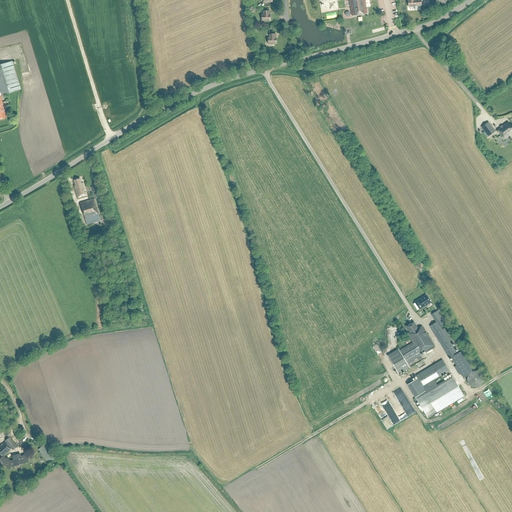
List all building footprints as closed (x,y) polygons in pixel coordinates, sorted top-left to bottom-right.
[(364,0),(349,0),(352,16),(367,13),(364,0)] [(264,15),(262,15),(262,21),(270,20),(270,15),(269,15),(269,11),(263,11),(264,15)] [(268,44),(276,43),(276,38),(275,38),(275,34),(270,34),(270,38),(268,38),(268,44)] [(0,119),(7,117),(2,103),(2,101),(0,96),(2,96),(21,90),(19,85),(12,61),(0,64),(0,89),(0,90),(0,119)] [(488,122),(481,127),(488,137),(495,131),(488,122)] [(511,132),(511,123),(509,126),(507,122),(497,130),(504,139),(511,132)] [(76,185),(74,186),(78,198),(86,195),(82,183),(81,184),(80,178),(74,180),(76,185)] [(94,199),(81,203),(87,225),(100,221),(94,199)] [(426,295),(415,302),(419,309),(430,302),(426,295)] [(463,379),(469,373),(470,373),(472,371),(460,351),(458,353),(457,351),(456,352),(450,342),(451,341),(444,328),(442,329),(437,321),(441,319),(436,311),(431,314),(435,322),(429,326),(449,359),(451,358),(456,366),(454,367),(459,375),(460,374),(463,379)] [(410,333),(408,334),(413,343),(400,351),(399,349),(388,356),(399,373),(409,367),(406,362),(420,353),(420,354),(425,351),(426,353),(435,347),(422,326),(418,329),(414,322),(406,327),(410,333)] [(449,371),(442,359),(416,375),(418,378),(423,387),(449,371)] [(483,379),(483,378),(483,377),(483,376),(482,375),(481,374),(480,373),(479,372),(478,372),(477,371),(476,371),(475,371),(474,371),(473,371),(472,371),(472,372),(471,372),(470,373),(469,373),(469,374),(468,375),(468,376),(467,377),(467,378),(467,379),(467,380),(467,381),(467,382),(468,383),(468,384),(469,384),(469,385),(470,385),(470,386),(471,386),(472,387),(473,387),(474,387),(475,387),(476,387),(477,387),(478,387),(479,386),(480,386),(481,385),(482,384),(482,383),(483,382),(483,381),(483,380),(483,379)] [(415,398),(427,418),(464,396),(452,376),(415,398)] [(418,378),(407,385),(415,397),(425,391),(423,387),(418,378)] [(334,412),(361,398),(359,394),(332,408),(334,412)] [(391,407),(397,405),(394,396),(388,398),(391,407)] [(370,400),(378,414),(384,411),(377,397),(370,400)] [(0,429),(0,439),(1,441),(8,435),(2,428),(0,429)] [(5,441),(0,445),(0,454),(2,457),(0,458),(0,459),(8,470),(12,467),(19,465),(29,462),(27,458),(26,458),(25,456),(20,457),(20,454),(12,456),(13,460),(10,461),(8,458),(6,459),(4,456),(12,449),(13,450),(17,446),(9,437),(5,441)] [(42,454),(41,455),(49,464),(57,457),(50,448),(46,443),(38,449),(42,454)]
